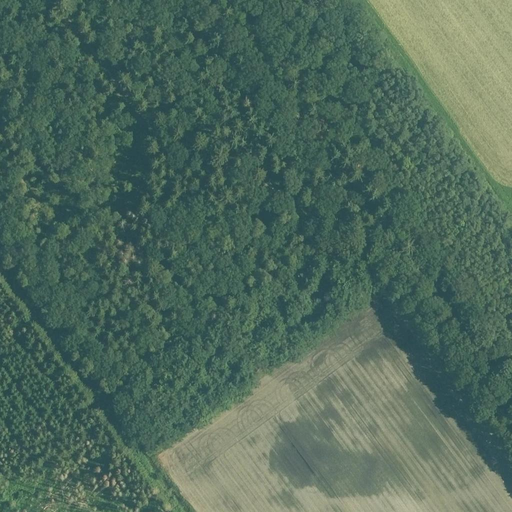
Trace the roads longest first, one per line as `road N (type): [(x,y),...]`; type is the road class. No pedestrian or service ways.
road 1 (track): [(406,265),(142,125),(45,0)]
road 2 (track): [(220,0),(326,135),(403,257)]
road 3 (track): [(403,257),(511,395)]
